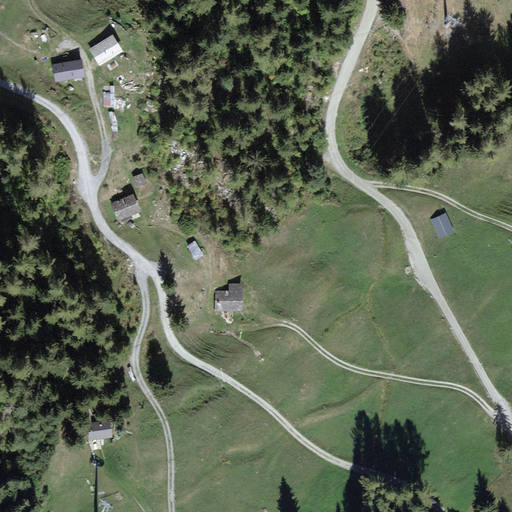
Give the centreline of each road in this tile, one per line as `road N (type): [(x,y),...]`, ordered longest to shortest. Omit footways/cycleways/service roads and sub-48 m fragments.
road 1 (track): [(0,83),(47,106),(70,130),(98,222),(157,278),(173,346),(246,392),(306,446),(407,486),(440,511)]
road 2 (unclassified): [(511,435),(424,279),(407,233),(340,167),(328,140),(335,99),(375,0)]
road 3 (track): [(136,259),(144,324),(132,352),(163,414),(175,511)]
road 4 (track): [(504,416),(460,388),(354,370),(297,326),(272,322)]
road 5 (track): [(364,190),(430,195),(511,232)]
